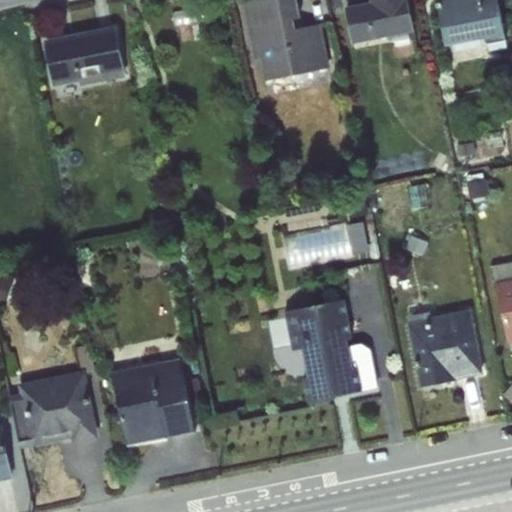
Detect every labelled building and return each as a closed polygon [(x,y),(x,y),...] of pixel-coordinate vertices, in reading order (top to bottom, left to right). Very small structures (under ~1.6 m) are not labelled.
[(265,80),(330,67),(321,23),(296,28),(294,19),(301,18),(297,0),(250,0),(242,2),(254,59),(260,58),(265,80)] [(357,43),(360,50),(389,44),(388,37),(415,31),(408,0),(369,0),(370,1),(345,7),(352,43),(357,43)] [(506,36),(497,0),(436,0),(445,44),(506,36)] [(116,25),(44,40),(54,87),(79,82),(80,86),(127,76),(116,25)] [(369,220),(287,229),(291,262),(372,253),(369,220)] [(511,260),(497,262),(502,336),(511,335),(511,260)] [(309,399),(380,388),(372,339),(353,342),(346,297),(293,305),(309,399)] [(421,383),(486,372),(474,302),(409,314),(421,383)] [(124,443),(193,431),(180,356),(111,368),(124,443)] [(9,379),(18,447),(100,437),(91,368),(9,379)] [(0,478),(12,475),(0,421),(0,478)]
